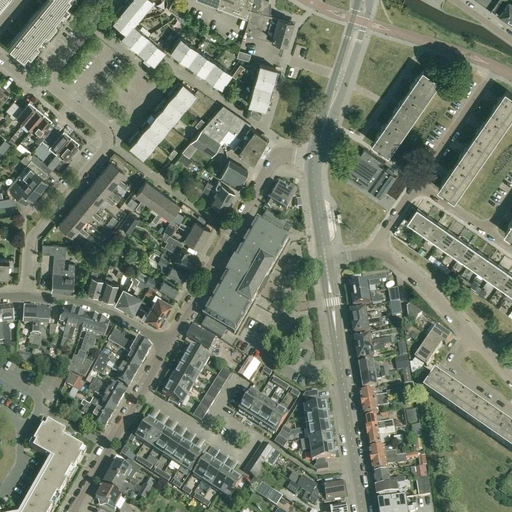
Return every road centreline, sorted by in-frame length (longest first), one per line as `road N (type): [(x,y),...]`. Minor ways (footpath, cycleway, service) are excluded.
road 1 (residential): [(24,297),(32,241),(109,144),(37,85)]
road 2 (unclassified): [(362,511),(325,261)]
road 3 (residential): [(168,343),(273,162),(289,154),(314,158)]
road 4 (residential): [(24,297),(93,308),(168,343)]
road 5 (residential): [(417,182),(497,67)]
road 6 (residential): [(73,511),(140,392)]
road 7 (residential): [(203,431),(247,458),(259,439),(215,412)]
road 8 (unclassified): [(377,254),(404,266),(471,332)]
